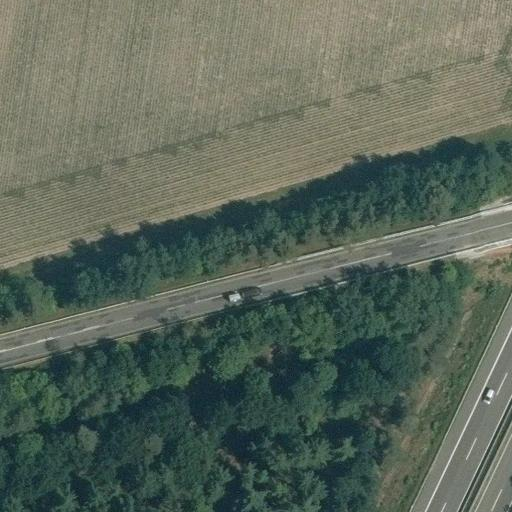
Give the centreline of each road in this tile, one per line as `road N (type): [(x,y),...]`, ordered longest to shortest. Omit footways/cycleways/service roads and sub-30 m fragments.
road 1 (tertiary): [(511,223),(0,356)]
road 2 (track): [(0,285),(192,227)]
road 3 (motorway): [(511,367),(445,511)]
